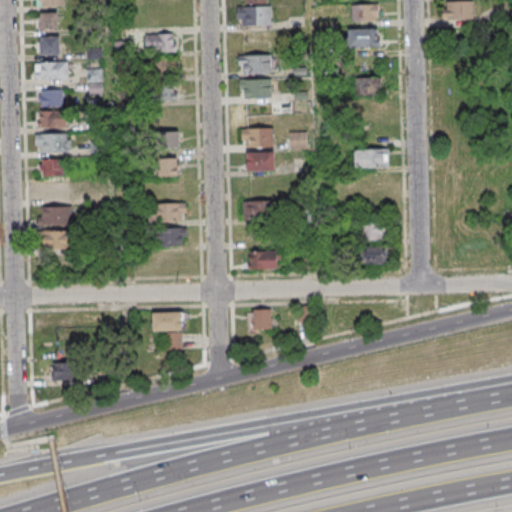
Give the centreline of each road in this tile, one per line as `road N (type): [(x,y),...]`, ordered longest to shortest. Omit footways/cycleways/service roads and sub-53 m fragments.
road 1 (tertiary): [(511,310),(0,431)]
road 2 (motorway): [(429,405),(0,471)]
road 3 (residential): [(422,287),(0,297)]
road 4 (motorway): [(429,405),(23,511)]
road 5 (residential): [(220,379),(207,0)]
road 6 (motorway): [(511,436),(180,511)]
road 7 (residential): [(5,0),(16,297)]
road 8 (residential): [(422,287),(412,0)]
road 9 (motorway): [(356,511),(511,480)]
road 10 (residential): [(19,426),(16,297)]
